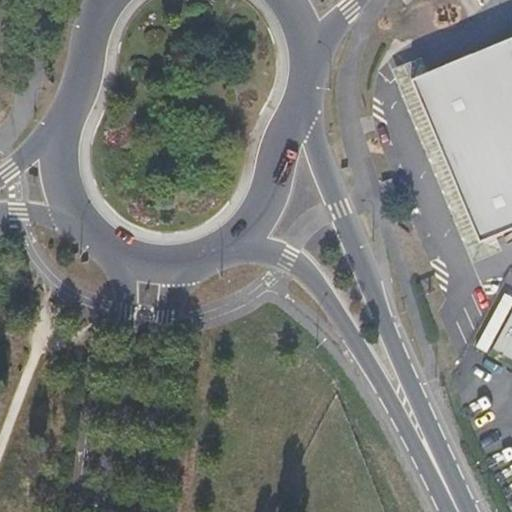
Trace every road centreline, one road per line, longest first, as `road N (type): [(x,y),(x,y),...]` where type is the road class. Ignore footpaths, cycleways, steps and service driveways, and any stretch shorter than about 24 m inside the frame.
road 1 (primary): [(434,460),(301,102)]
road 2 (primary): [(234,244),(288,257),(319,282),(434,460)]
road 3 (tertiary): [(108,250),(124,313),(103,511)]
road 4 (tertiary): [(144,511),(162,336),(179,267)]
road 5 (primary): [(234,244),(273,190),(301,102)]
